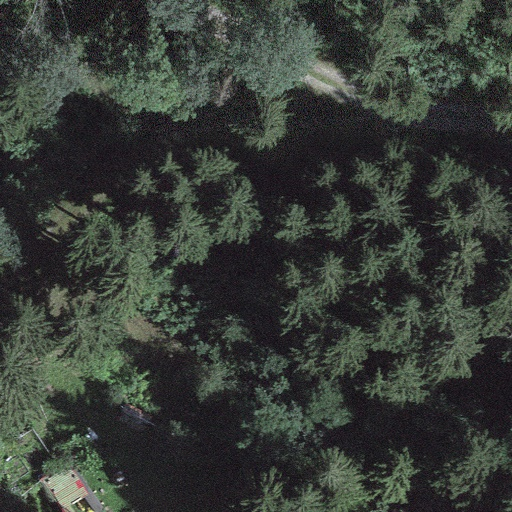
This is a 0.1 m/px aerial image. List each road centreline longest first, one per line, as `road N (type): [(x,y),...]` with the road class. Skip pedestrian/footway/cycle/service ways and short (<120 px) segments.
road 1 (track): [(383,104),(231,127),(156,153),(83,204),(0,321)]
road 2 (track): [(159,0),(276,46),(383,104)]
road 3 (track): [(383,104),(428,115),(511,118)]
